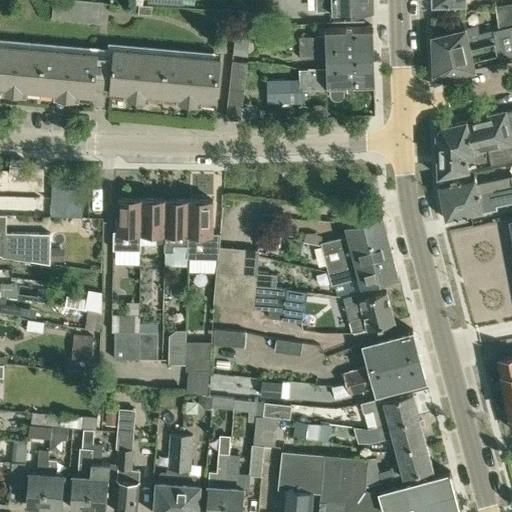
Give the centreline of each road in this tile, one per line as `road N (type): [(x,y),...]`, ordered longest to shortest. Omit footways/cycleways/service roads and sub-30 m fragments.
road 1 (residential): [(407,137),(148,148),(0,141)]
road 2 (tertiary): [(445,342),(407,137)]
road 3 (tertiary): [(493,511),(445,342)]
